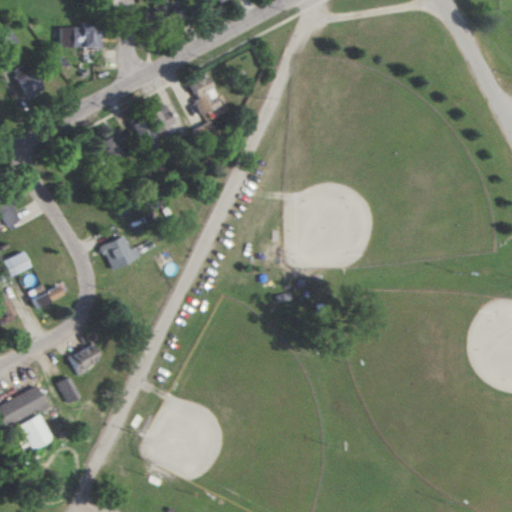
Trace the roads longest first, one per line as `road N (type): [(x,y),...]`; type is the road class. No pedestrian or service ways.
road 1 (tertiary): [(281,0),(0,161)]
road 2 (residential): [(90,293),(78,245),(17,153)]
road 3 (residential): [(441,0),(511,127)]
road 4 (residential): [(0,372),(66,335),(84,318),(90,293)]
